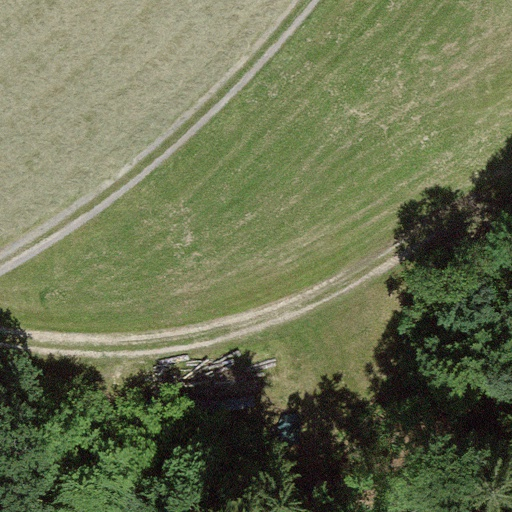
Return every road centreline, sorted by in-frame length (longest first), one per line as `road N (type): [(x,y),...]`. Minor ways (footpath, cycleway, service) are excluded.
road 1 (track): [(511,191),(434,216),(291,307),(196,338),(0,333)]
road 2 (track): [(0,260),(63,232),(311,0)]
